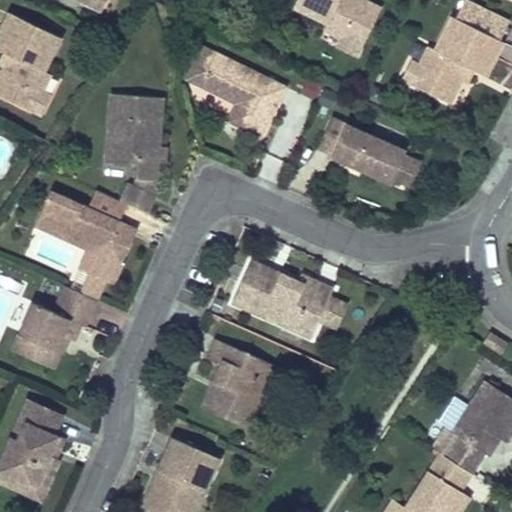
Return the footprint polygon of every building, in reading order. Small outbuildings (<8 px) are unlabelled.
[(106,0),(95,0),(92,7),(101,12),(106,0)] [(296,0),(294,5),(327,22),(324,29),(341,37),(361,47),(381,8),(364,0),(296,0)] [(10,11),(0,31),(0,49),(5,52),(16,57),(12,65),(7,63),(6,66),(0,77),(0,95),(32,111),(42,91),(51,73),(44,70),(61,36),(10,11)] [(503,41),(452,16),(436,49),(429,46),(420,63),(410,83),(449,103),(462,77),(469,81),(475,70),(486,75),(503,41)] [(357,57),(361,47),(341,37),(337,47),(357,57)] [(16,57),(5,52),(0,61),(0,63),(6,66),(7,63),(12,65),(16,57)] [(285,86),(215,52),(200,84),(228,98),(231,94),(239,98),(237,103),(228,120),(260,136),(285,86)] [(401,79),(410,83),(420,63),(411,59),(401,79)] [(52,96),(42,91),(32,111),(42,116),(52,96)] [(158,146),(162,96),(112,92),(107,161),(136,163),(135,178),(155,180),(157,160),(158,146)] [(239,98),(231,94),(228,98),(237,103),(239,98)] [(333,153),(332,155),(392,182),(406,150),(331,117),(318,146),(333,153)] [(164,161),(165,147),(158,146),(157,160),(164,161)] [(155,180),(135,178),(135,184),(154,193),(155,180)] [(154,193),(135,184),(130,182),(122,201),(127,203),(146,211),(154,193)] [(122,201),(95,189),(87,207),(49,190),(39,213),(71,227),(68,232),(90,242),(88,248),(121,263),(134,235),(112,225),(114,220),(118,222),(127,203),(122,201)] [(71,227),(39,213),(34,224),(88,248),(90,242),(68,232),(71,227)] [(136,230),(118,222),(114,220),(112,225),(134,235),(136,230)] [(298,280),(280,272),(277,279),(268,275),(270,268),(251,260),(232,302),(311,337),(319,320),(330,295),(333,288),(301,273),(298,280)] [(280,272),(270,268),(268,275),(277,279),(280,272)] [(85,325),(96,299),(65,285),(54,310),(33,301),(12,349),(53,367),(61,351),(56,349),(62,334),(68,337),(74,339),(81,323),(85,325)] [(330,295),(319,320),(335,327),(346,303),(330,295)] [(483,341),(501,353),(507,342),(489,331),(483,341)] [(68,337),(62,334),(56,349),(61,351),(62,352),(68,337)] [(259,374),(266,361),(216,338),(207,357),(221,363),(214,379),(221,383),(217,392),(210,389),(202,406),(249,427),(271,380),(259,374)] [(277,365),(266,361),(259,374),(271,380),(277,365)] [(221,383),(214,379),(210,389),(217,392),(221,383)] [(504,428),(510,432),(511,428),(511,396),(486,380),(453,431),(458,435),(445,456),(446,456),(470,472),(484,451),(488,454),(499,436),(504,428)] [(28,425),(37,404),(28,400),(19,420),(11,437),(18,440),(25,423),(28,425)] [(53,434),(62,415),(37,404),(28,425),(25,423),(18,440),(11,437),(0,462),(0,472),(26,484),(28,479),(45,487),(58,458),(56,457),(50,454),(57,436),(53,434)] [(510,432),(504,428),(499,436),(505,440),(510,432)] [(56,457),(63,439),(57,436),(50,454),(56,457)] [(219,458),(172,437),(158,468),(162,470),(158,479),(154,477),(140,508),(148,511),(186,511),(190,502),(198,506),(219,458)] [(445,456),(441,453),(429,471),(435,474),(446,456),(445,456)] [(402,511),(457,511),(469,495),(459,489),(470,472),(446,456),(435,474),(429,471),(406,507),(402,511)] [(45,487),(28,479),(26,484),(0,472),(0,480),(40,498),(45,487)] [(402,511),(406,507),(393,499),(385,511),(402,511)] [(190,502),(186,511),(195,511),(198,506),(190,502)]
